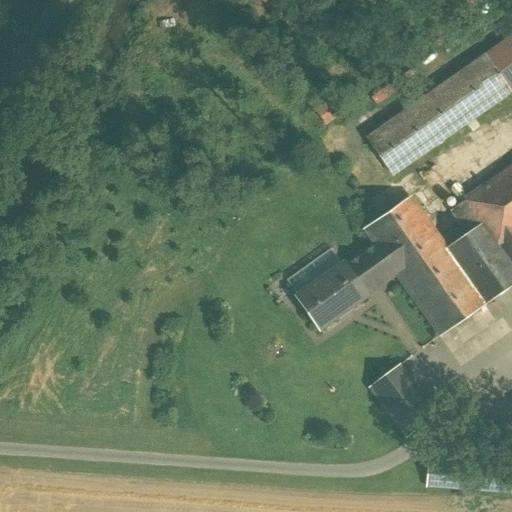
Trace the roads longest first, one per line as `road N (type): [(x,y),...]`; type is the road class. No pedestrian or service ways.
road 1 (track): [(0,449),(376,469),(442,427),(511,365)]
road 2 (unclassified): [(71,0),(0,123)]
